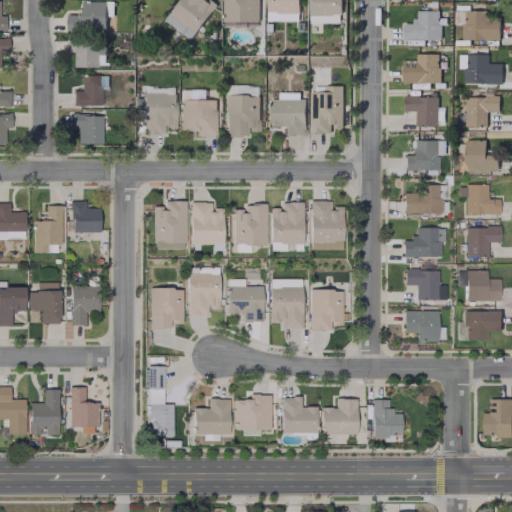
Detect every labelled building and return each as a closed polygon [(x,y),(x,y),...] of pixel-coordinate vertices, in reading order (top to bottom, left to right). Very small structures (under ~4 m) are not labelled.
[(189,39),(214,6),(206,0),(177,0),(163,20),(189,39)] [(258,22),(258,0),(221,0),(221,21),(258,22)] [(266,0),(266,20),(298,21),(298,0),(266,0)] [(308,0),(308,14),(341,15),(340,0),(308,0)] [(66,14),(66,30),(105,31),(105,1),(81,1),(81,15),(66,14)] [(441,40),(441,18),(437,18),(437,11),(414,10),(414,23),(402,23),(401,39),(441,40)] [(499,43),(498,17),(485,17),(485,10),(462,11),(462,44),(499,43)] [(74,52),(73,66),(97,67),(98,55),(105,55),(105,38),(67,37),(67,51),(74,52)] [(438,82),(438,53),(415,54),(415,60),(401,61),(401,83),(438,82)] [(487,54),(463,54),(464,83),(500,83),(500,63),(487,63),(487,54)] [(71,104),(99,104),(99,88),(106,88),(106,75),(79,75),(79,90),(71,90),(71,104)] [(341,85),(323,86),(323,92),(308,92),(308,133),(329,133),(329,127),(341,126),(341,85)] [(9,90),(0,89),(0,105),(8,106),(9,90)] [(203,99),(203,90),(179,89),(179,99),(203,99)] [(304,99),(298,99),(298,92),(276,92),(277,99),(268,99),(269,126),(283,125),(283,135),(304,134),(304,99)] [(174,93),(142,93),(142,134),(163,133),(163,127),(175,127),(174,93)] [(257,130),(258,95),(225,95),(225,136),(246,136),(246,130),(257,130)] [(414,124),(443,125),(443,107),(436,107),(437,96),(402,96),(402,111),(415,111),(414,124)] [(486,126),(486,111),(497,112),(498,97),(464,96),(463,126),(486,126)] [(214,99),(179,100),(180,130),(194,130),(194,135),(215,134),(214,99)] [(76,143),(100,143),(100,114),(70,113),(70,128),(76,129),(76,143)] [(0,142),(4,142),(3,127),(10,127),(9,114),(0,114),(0,142)] [(496,172),(496,156),(484,156),(484,140),(463,139),(463,171),(496,172)] [(443,140),(411,140),(411,154),(402,154),(402,170),(437,169),(437,154),(443,154),(443,140)] [(401,192),(401,212),(439,213),(439,199),(443,199),(443,184),(416,183),(416,193),(401,192)] [(497,213),(497,198),(486,198),(486,184),(464,183),(463,213),(497,213)] [(340,207),(328,207),(328,199),(307,200),(308,249),(340,248),(340,207)] [(97,231),(98,207),(82,207),(83,201),(69,200),(69,231),(97,231)] [(183,200),(163,200),(163,206),(151,206),(151,248),(183,248),(183,200)] [(220,243),(220,211),(208,211),(208,202),(188,201),(187,243),(220,243)] [(300,201),(279,201),(279,208),(268,208),(267,242),(300,243),(300,201)] [(0,229),(3,230),(3,238),(23,238),(22,211),(7,211),(7,202),(0,202),(0,229)] [(264,204),(242,203),(242,209),(230,209),(230,244),(263,244),(264,204)] [(59,204),(43,205),(44,220),(30,220),(31,252),(54,251),(54,243),(59,243),(59,204)] [(400,256),(438,257),(438,241),(442,241),(442,227),(414,226),(414,238),(400,237),(400,256)] [(498,226),(464,226),(463,256),(485,256),(486,241),(497,241),(498,226)] [(436,269),(402,269),(402,284),(414,284),(414,299),(443,299),(443,285),(436,284),(436,269)] [(463,300),(497,300),(497,278),(484,278),(484,270),(464,269),(463,300)] [(217,273),(184,274),(184,314),(205,313),(205,308),(217,307),(217,273)] [(58,282),(35,281),(34,291),(27,291),(27,308),(39,308),(38,322),(57,323),(58,282)] [(97,311),(97,286),(69,285),(68,324),(83,325),(84,310),(97,311)] [(260,285),(224,286),(225,312),(240,312),(240,321),(260,321),(260,285)] [(0,325),(9,325),(9,311),(23,310),(22,286),(0,286),(0,325)] [(267,287),(268,322),(278,322),(278,328),(300,327),(299,286),(267,287)] [(180,322),(180,287),(147,288),(148,328),(168,327),(168,322),(180,322)] [(340,324),(339,289),(307,289),(308,330),(328,330),(328,324),(340,324)] [(436,327),(436,310),(401,310),(401,332),(414,332),(414,340),(442,340),(442,327),(436,327)] [(486,330),(500,331),(500,310),(463,310),(462,339),(485,339),(486,330)] [(161,365),(144,365),(144,390),(161,390),(161,365)] [(23,399),(8,398),(8,386),(0,386),(0,418),(5,419),(5,433),(23,433),(23,399)] [(96,426),(96,401),(82,401),(82,386),(67,386),(67,426),(96,426)] [(56,434),(56,388),(41,388),(41,402),(27,402),(28,434),(42,434),(56,434)] [(268,429),(267,394),(249,394),(249,398),(232,399),(232,429),(268,429)] [(279,432),(314,432),(314,406),(299,406),(298,396),(278,397),(279,432)] [(227,398),(206,398),(206,407),(191,407),(191,433),(226,434),(227,398)] [(354,433),(354,398),(334,398),(333,407),(318,407),(318,433),(354,433)] [(398,411),(385,410),(386,399),(370,399),(369,439),(391,439),(391,435),(398,435),(398,411)] [(511,436),(511,399),(488,399),(488,413),(482,413),(481,436),(511,436)] [(170,404),(147,403),(146,435),(170,436),(170,404)]
